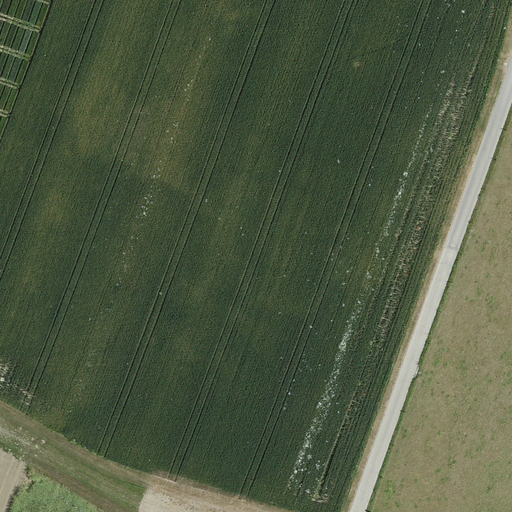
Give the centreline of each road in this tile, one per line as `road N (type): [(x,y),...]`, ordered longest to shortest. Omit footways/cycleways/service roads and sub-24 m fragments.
road 1 (track): [(511,78),(358,511)]
road 2 (track): [(184,511),(0,404)]
